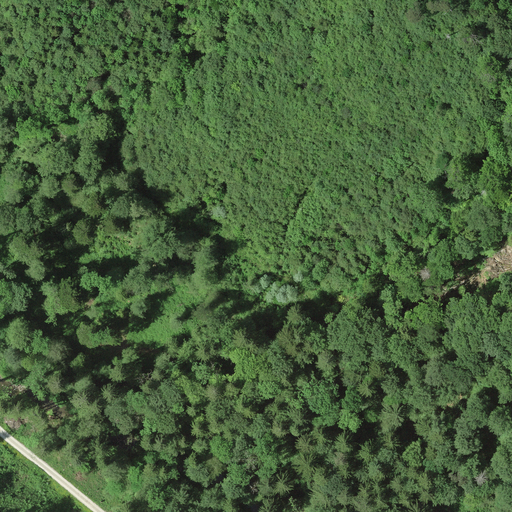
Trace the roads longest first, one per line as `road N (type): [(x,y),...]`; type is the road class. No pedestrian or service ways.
road 1 (track): [(0,112),(55,124),(84,140),(158,205),(316,298),(374,439),(434,511)]
road 2 (track): [(0,429),(100,511)]
